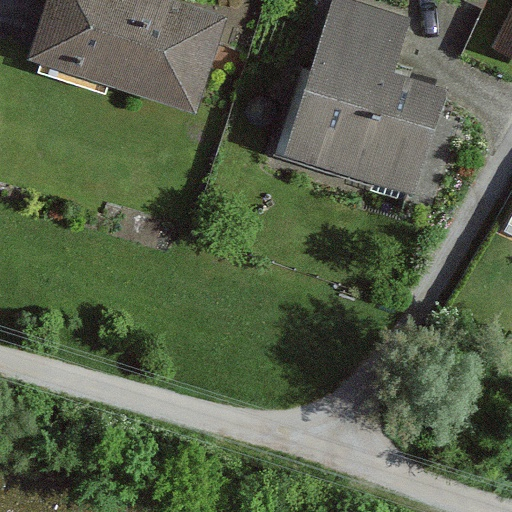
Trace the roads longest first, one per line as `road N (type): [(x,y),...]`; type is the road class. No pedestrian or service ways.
road 1 (unclassified): [(334,446),(0,358)]
road 2 (residential): [(511,151),(334,446)]
road 3 (unclassified): [(510,511),(334,446)]
